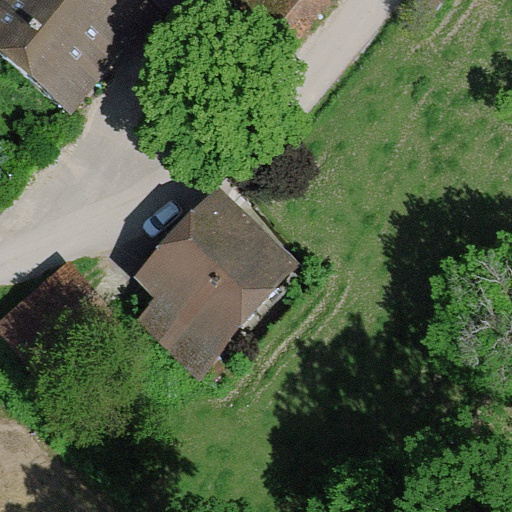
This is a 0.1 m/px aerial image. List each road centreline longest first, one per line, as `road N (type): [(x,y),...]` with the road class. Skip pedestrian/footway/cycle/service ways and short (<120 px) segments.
road 1 (residential): [(0,265),(128,213),(213,162),(376,0)]
road 2 (track): [(340,511),(511,262)]
